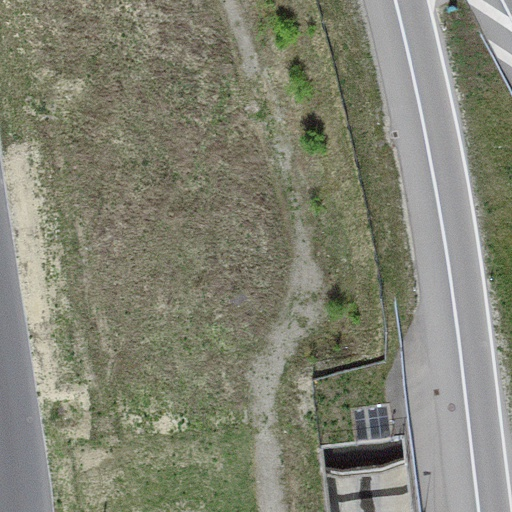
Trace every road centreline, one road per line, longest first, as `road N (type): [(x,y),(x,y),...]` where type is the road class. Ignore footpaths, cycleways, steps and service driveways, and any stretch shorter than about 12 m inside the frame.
road 1 (motorway): [(410,0),(456,211),(495,511)]
road 2 (unclassified): [(17,511),(0,370)]
